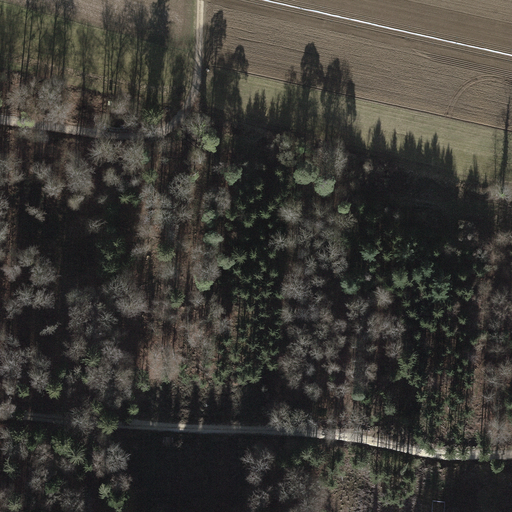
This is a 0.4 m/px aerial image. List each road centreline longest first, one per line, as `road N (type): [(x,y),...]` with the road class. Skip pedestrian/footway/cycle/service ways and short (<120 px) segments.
road 1 (track): [(511,452),(444,455),(349,433),(0,411)]
road 2 (track): [(0,118),(146,135),(170,128),(188,109)]
